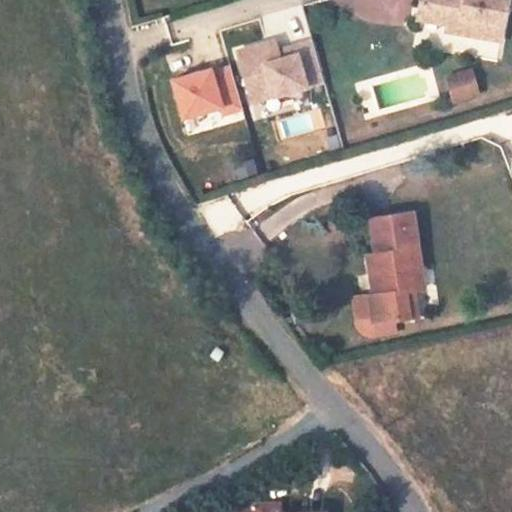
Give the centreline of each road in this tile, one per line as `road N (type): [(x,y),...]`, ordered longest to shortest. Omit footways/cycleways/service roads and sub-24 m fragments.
road 1 (residential): [(111,0),(146,119),(279,356),(347,400)]
road 2 (residential): [(347,400),(146,511)]
road 3 (unknown): [(127,57),(317,0)]
road 4 (residential): [(347,400),(414,511)]
